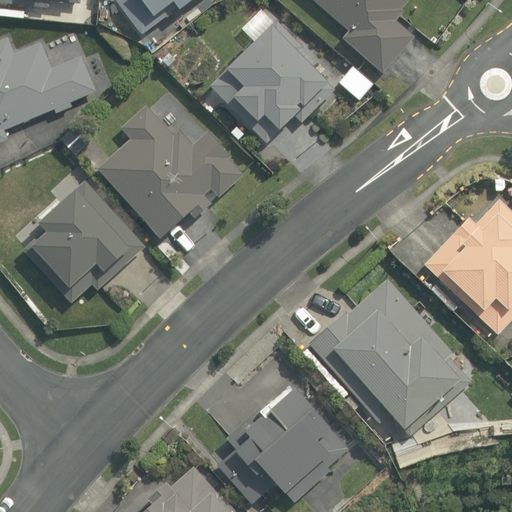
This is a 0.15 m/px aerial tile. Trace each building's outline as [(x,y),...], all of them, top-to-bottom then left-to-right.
[(116,0),(140,34),(188,0),(116,0)] [(312,0),(347,31),(341,38),(382,74),(414,37),(394,20),(403,10),(400,7),(406,0),(312,0)] [(276,20),(209,86),(266,143),(293,116),(300,123),(334,89),(299,54),(304,49),(276,20)] [(0,143),(7,140),(3,130),(53,110),(55,114),(73,107),(71,103),(96,93),(80,55),(50,67),(40,42),(13,53),(7,37),(0,40),(0,143)] [(160,60),(167,66),(174,60),(169,52),(160,60)] [(351,67),(337,84),(358,101),(372,84),(351,67)] [(130,140),(97,169),(160,239),(188,215),(193,220),(210,205),(202,196),(210,189),(217,198),(244,174),(229,157),(231,155),(209,130),(192,146),(179,131),(173,137),(145,105),(119,128),(130,140)] [(229,131),(238,140),(244,133),(235,126),(229,131)] [(146,247),(84,180),(37,224),(45,233),(24,253),(71,303),(90,285),(97,293),(146,247)] [(511,212),(498,199),(474,223),(469,218),(424,265),(497,335),(511,319),(511,212)] [(472,379),(385,279),(345,314),(344,313),(310,343),(381,425),(391,416),(408,435),(472,379)] [(216,465),(249,503),(276,482),(293,501),(328,470),(325,468),(347,449),(329,426),(328,428),(308,407),(310,405),(295,386),(269,409),(262,403),(226,438),(234,449),(216,465)] [(148,509),(144,511),(233,511),(193,466),(168,488),(165,484),(143,503),(148,509)]
